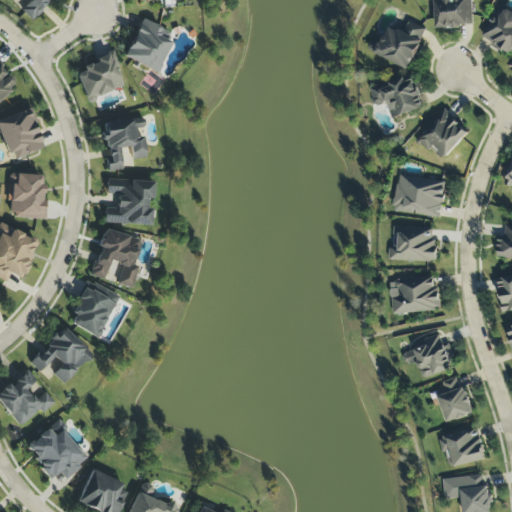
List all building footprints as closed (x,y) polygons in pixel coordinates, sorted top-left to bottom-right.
[(30,21),(51,0),(30,0),(20,11),(30,21)] [(435,1),(435,28),(472,28),(471,0),(442,0),(442,1),(435,1)] [(481,39),(511,56),(511,12),(500,6),(481,39)] [(123,57),(155,73),(173,35),(142,19),(123,57)] [(409,70),(426,28),(409,21),(405,32),(389,26),(381,45),(372,41),(367,52),(409,70)] [(74,73),(86,102),(122,87),(109,53),(95,59),(97,64),(74,73)] [(0,98),(15,86),(0,67),(0,98)] [(391,119),(423,108),(414,80),(405,83),(403,78),(368,89),(374,107),(386,104),(391,119)] [(0,120),(0,141),(5,155),(12,153),(15,159),(43,149),(29,110),(0,120)] [(417,140),(441,163),(469,133),(445,111),(417,140)] [(121,170),(118,148),(129,147),(131,160),(146,158),(142,118),(103,123),(105,137),(103,138),(107,171),(121,170)] [(44,219),(46,202),(41,202),(42,176),(9,173),(8,188),(0,187),(0,195),(0,200),(9,201),(8,217),(44,219)] [(440,219),(446,182),(398,175),(393,212),(440,219)] [(151,182),(106,179),(105,194),(117,195),(116,209),(103,208),(103,224),(150,226),(151,208),(150,208),(151,182)] [(0,226),(0,279),(5,282),(9,274),(19,279),(37,242),(1,224),(0,226)] [(496,259),(511,260),(511,226),(505,226),(504,238),(498,237),(496,259)] [(436,229),(391,228),(390,261),(435,263),(436,229)] [(140,240),(103,229),(90,276),(103,280),(108,261),(123,265),(117,284),(131,288),(137,268),(132,266),(140,240)] [(104,281),(117,283),(120,265),(107,262),(104,281)] [(393,316),(441,310),(438,288),(434,289),(433,276),(389,282),(393,316)] [(502,315),(511,313),(511,276),(497,279),(502,315)] [(117,296),(87,282),(67,324),(97,338),(117,296)] [(63,385),(92,355),(63,328),(30,364),(39,372),(53,357),(61,365),(52,374),(63,385)] [(452,370),(448,358),(450,358),(442,334),(411,344),(414,351),(403,355),(407,367),(417,364),(422,380),(452,370)] [(0,390),(0,405),(20,427),(38,410),(42,414),(54,403),(44,392),(35,401),(25,390),(35,381),(25,371),(9,386),(7,384),(0,390)] [(472,415),(460,377),(442,383),(444,389),(436,391),(446,424),(472,415)] [(50,480),(59,473),(64,479),(86,462),(61,429),(53,435),(48,428),(24,447),(50,480)] [(486,460),(478,429),(438,438),(442,454),(445,453),(449,469),(486,460)] [(96,511),(117,511),(129,489),(91,471),(76,503),(96,511)] [(444,500),(462,499),(462,511),(490,511),(490,487),(483,487),(483,477),(443,479),(444,500)] [(127,511),(173,511),(176,508),(150,497),(154,487),(140,482),(127,511)]
